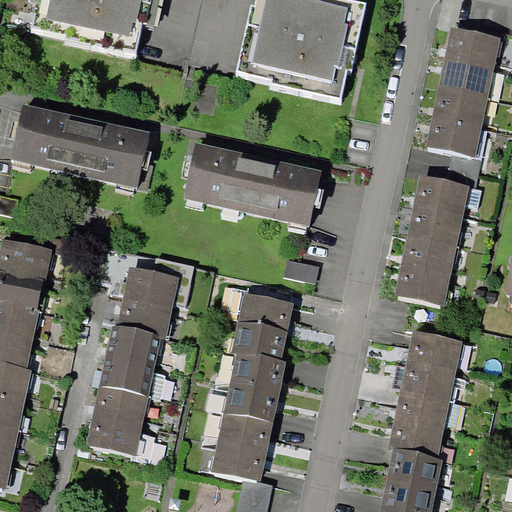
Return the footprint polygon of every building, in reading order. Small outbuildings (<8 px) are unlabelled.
[(36,0),(29,35),(64,43),(63,47),(132,62),(139,32),(143,33),(149,0),(36,0)] [(234,80),(269,88),(268,92),(337,107),(344,77),(348,78),(362,12),(328,4),(329,1),(326,0),(255,0),(252,16),(248,15),(234,80)] [(451,34),(445,64),(487,73),(494,43),(451,34)] [(445,64),(439,94),(481,102),(487,73),(445,64)] [(439,94),(433,124),(475,132),(481,102),(439,94)] [(9,164),(133,192),(145,143),(111,135),(112,132),(106,130),(100,129),(99,133),(66,125),(67,122),(61,120),(55,119),(54,123),(21,115),(9,164)] [(433,124),(427,154),(449,158),(446,173),(476,179),(479,164),(469,162),(475,132),(433,124)] [(183,203),(307,231),(318,182),(284,174),(285,171),(279,169),(273,168),(272,172),(240,164),(241,161),(235,159),(228,158),(228,161),(194,154),(183,203)] [(421,183),(415,213),(457,222),(463,192),(473,194),(476,179),(446,173),(443,188),(421,183)] [(415,213),(408,243),(451,251),(457,222),(415,213)] [(408,243),(402,273),(445,281),(451,251),(408,243)] [(3,248),(0,263),(0,278),(39,287),(45,257),(3,248)] [(281,280),(311,287),(315,270),(285,263),(281,280)] [(402,273),(396,303),(438,311),(445,281),(402,273)] [(130,275),(124,305),(166,314),(172,284),(130,275)] [(0,278),(0,309),(32,316),(39,287),(0,278)] [(246,300),(239,330),(281,339),(287,309),(246,300)] [(124,305),(118,335),(155,343),(159,344),(166,314),(124,305)] [(0,309),(0,340),(26,346),(32,316),(0,309)] [(239,330),(233,359),(237,360),(274,368),(281,339),(239,330)] [(113,334),(106,363),(148,372),(155,343),(118,335),(113,334)] [(414,336),(408,366),(450,375),(456,345),(414,336)] [(0,340),(0,371),(20,375),(26,346),(0,340)] [(237,360),(231,390),(273,399),(279,369),(274,368),(237,360)] [(106,363),(100,393),(142,402),(148,372),(106,363)] [(408,366),(402,396),(444,405),(450,375),(408,366)] [(0,371),(0,401),(18,406),(25,376),(20,375),(0,371)] [(231,390),(225,419),(266,428),(273,399),(231,390)] [(100,393),(94,422),(135,431),(142,402),(100,393)] [(402,396),(396,426),(438,435),(444,405),(402,396)] [(0,401),(0,432),(12,435),(18,406),(0,401)] [(225,419),(218,449),(260,458),(266,428),(225,419)] [(94,422),(87,452),(129,461),(135,431),(94,422)] [(396,426),(389,456),(394,457),(432,464),(438,435),(396,426)] [(0,432),(0,463),(6,465),(12,435),(0,432)] [(218,449),(212,478),(240,484),(253,487),(260,458),(218,449)] [(394,457),(387,486),(430,495),(436,465),(432,464),(394,457)] [(265,511),(270,491),(253,487),(240,484),(234,511),(265,511)] [(387,486),(382,511),(426,511),(430,495),(387,486)]
